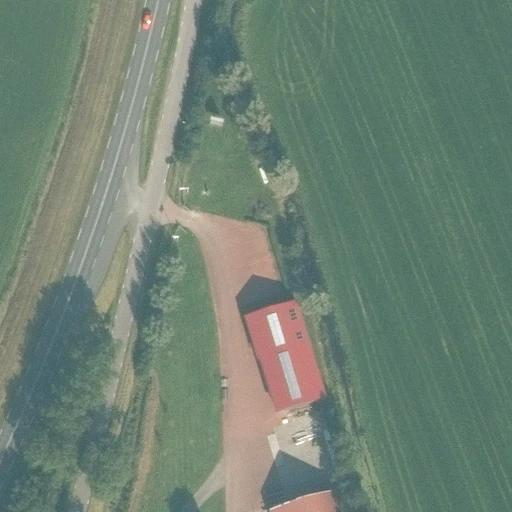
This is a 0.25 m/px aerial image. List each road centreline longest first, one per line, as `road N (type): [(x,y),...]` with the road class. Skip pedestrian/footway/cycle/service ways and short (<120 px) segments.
road 1 (unclassified): [(75,511),(194,0)]
road 2 (primary): [(0,460),(96,221),(161,0)]
